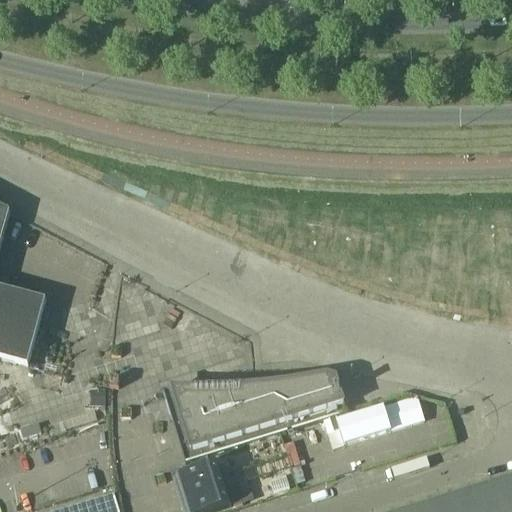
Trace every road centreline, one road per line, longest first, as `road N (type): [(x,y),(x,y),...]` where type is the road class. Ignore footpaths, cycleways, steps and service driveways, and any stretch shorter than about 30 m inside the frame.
road 1 (unclassified): [(511,380),(405,357),(314,321),(0,170)]
road 2 (secondary): [(0,62),(236,108),(374,118),(511,115)]
road 3 (secondary): [(511,24),(396,26),(192,8)]
road 4 (unclassified): [(325,511),(511,454)]
